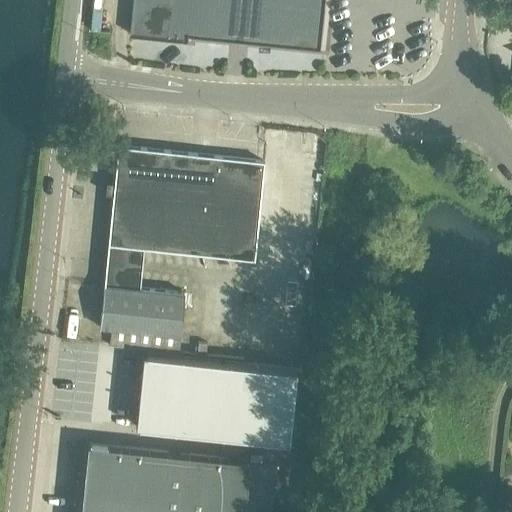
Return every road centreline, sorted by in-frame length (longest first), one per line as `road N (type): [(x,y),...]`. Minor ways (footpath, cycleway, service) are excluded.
road 1 (tertiary): [(65,82),(17,511)]
road 2 (tertiary): [(65,82),(407,112),(437,109),(460,93)]
